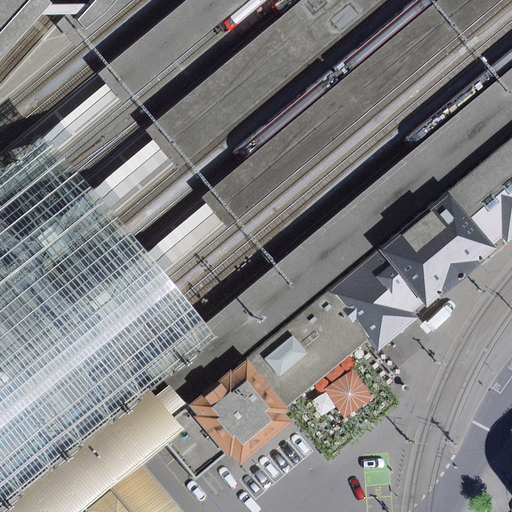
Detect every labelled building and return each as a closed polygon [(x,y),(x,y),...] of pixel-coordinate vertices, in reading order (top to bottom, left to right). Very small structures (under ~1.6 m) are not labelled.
[(0,0),(0,51),(46,1),(44,0),(0,0)] [(81,0),(68,14),(83,32),(121,0),(81,0)] [(189,0),(98,76),(100,80),(110,91),(115,98),(232,0),(189,0)] [(294,0),(148,121),(157,132),(169,147),(177,157),(365,0),(294,0)] [(431,0),(204,190),(210,197),(222,212),(227,218),(487,0),(431,0)] [(511,65),(143,369),(174,407),(511,125),(511,65)] [(110,91),(100,80),(60,113),(69,124),(110,91)] [(511,127),(149,430),(188,476),(221,448),(228,457),(277,417),(271,409),(359,336),(368,347),(409,314),(403,307),(494,232),(499,239),(511,228),(511,127)] [(169,147),(157,132),(107,173),(120,187),(169,147)] [(216,335),(51,136),(0,178),(0,511),(1,511),(152,389),(216,335)] [(222,212),(210,197),(161,236),(173,251),(222,212)] [(84,511),(111,489),(144,463),(185,429),(152,389),(1,511),(84,511)] [(185,511),(144,463),(111,489),(113,491),(130,511),(185,511)] [(130,511),(113,491),(88,511),(130,511)]
